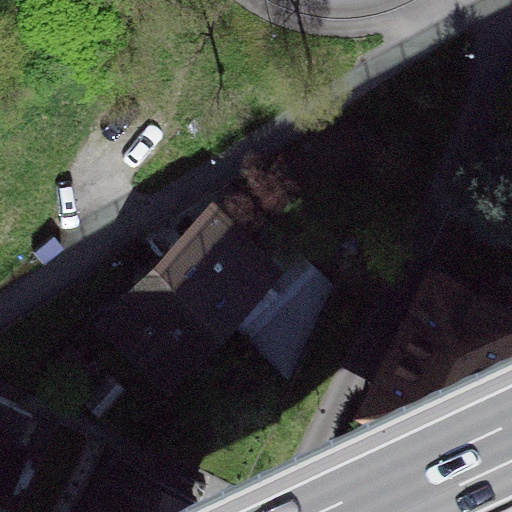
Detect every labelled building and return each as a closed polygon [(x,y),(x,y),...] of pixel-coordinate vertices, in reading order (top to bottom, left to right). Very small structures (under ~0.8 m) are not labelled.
[(120,290),(92,319),(163,388),(282,264),(210,196),(181,226),(120,290)] [(391,337),(353,416),(468,471),(511,379),(511,302),(427,262),(391,337)] [(0,495),(23,446),(0,434),(0,495)] [(52,447),(31,494),(62,508),(83,460),(52,447)] [(90,493),(81,511),(212,511),(214,509),(106,459),(90,493)]
